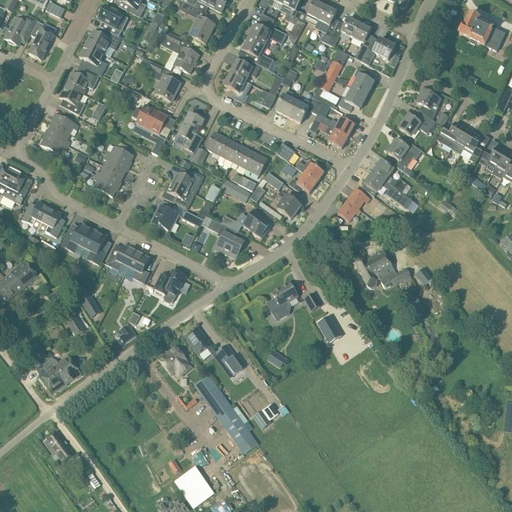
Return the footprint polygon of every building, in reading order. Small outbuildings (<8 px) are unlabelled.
[(18,0),(9,0),(4,11),(12,15),(18,0)] [(48,1),(45,0),(37,0),(35,5),(44,10),(48,1)] [(140,5),(143,0),(120,0),(119,2),(130,8),(127,13),(140,20),(146,8),(140,5)] [(177,0),(183,3),(202,12),(197,10),(200,4),(209,8),(221,14),(225,6),(227,7),(229,6),(231,2),(230,1),(229,0),(200,0),(200,2),(196,0),(177,0)] [(282,7),(285,0),(270,0),(267,6),(272,8),(275,3),(282,7)] [(285,0),(282,7),(283,7),(281,9),(288,13),(284,21),(295,26),(297,22),(301,14),(296,11),(301,0),(285,0)] [(409,0),(386,0),(405,9),(409,0)] [(318,22),(325,8),(314,2),(307,16),(306,16),(303,22),(315,28),(318,22)] [(201,13),(202,12),(183,3),(179,11),(194,19),(199,11),(201,13)] [(64,12),(50,5),(46,13),(60,20),(64,12)] [(327,46),(334,34),(328,31),(336,14),(325,8),(318,22),(315,28),(314,30),(325,35),(321,43),(327,46)] [(107,32),(119,38),(128,21),(105,9),(103,12),(102,11),(97,20),(99,20),(99,21),(110,27),(107,32)] [(478,18),(472,15),(471,18),(469,17),(463,28),(459,37),(471,42),(469,45),(475,47),(476,45),(484,49),(484,48),(497,54),(505,37),(493,31),(478,24),(479,22),(477,21),(478,18)] [(259,22),(271,29),(274,22),(262,16),(259,22)] [(27,46),(31,37),(33,34),(38,24),(38,23),(28,18),(25,25),(16,21),(5,41),(19,48),(21,43),(27,46)] [(215,27),(199,18),(189,37),(205,45),(215,27)] [(341,34),(352,40),(359,26),(348,20),(341,34)] [(297,22),(295,26),(289,37),(295,45),(305,25),(297,22)] [(38,24),(33,34),(31,37),(36,40),(28,56),(41,63),(54,38),(41,31),(43,26),(38,24)] [(157,30),(150,26),(146,33),(153,37),(157,30)] [(370,32),(359,26),(352,40),(363,45),(370,32)] [(248,40),(264,48),(268,40),(281,46),(286,36),(271,29),(268,34),(254,27),(248,40)] [(182,41),(167,33),(160,30),(156,38),(163,41),(160,47),(179,56),(173,67),(190,76),(199,57),(182,48),(179,46),(182,41)] [(87,46),(105,55),(108,49),(115,52),(121,40),(119,39),(119,38),(107,32),(105,31),(104,32),(109,34),(106,40),(93,34),(87,46)] [(334,34),(327,46),(334,49),(340,37),(334,34)] [(253,65),(261,68),(268,72),(273,62),(260,56),(264,48),(248,40),(242,52),(256,59),(253,65)] [(373,40),(368,50),(364,57),(372,61),(375,55),(388,62),(394,49),(379,41),(378,42),(373,40)] [(101,63),(105,55),(87,46),(80,60),(93,66),(90,73),(102,79),(108,67),(101,63)] [(135,49),(129,46),(126,52),(132,55),(135,49)] [(288,59),(294,62),(300,50),(294,47),(288,59)] [(361,63),(364,57),(368,50),(362,47),(356,60),(361,63)] [(145,54),(138,50),(136,55),(142,58),(145,54)] [(152,64),(146,61),(143,67),(149,70),(160,76),(163,70),(152,64)] [(255,79),(261,68),(253,65),(250,63),(248,69),(237,63),(230,75),(245,83),(249,76),(255,79)] [(329,72),(326,77),(335,81),(343,68),(333,63),(330,69),(327,67),(325,70),(329,72)] [(357,80),(352,90),(366,98),(374,85),(367,81),(371,75),(359,69),(354,78),(357,80)] [(297,78),(288,74),(282,86),(289,89),(292,83),(294,84),(297,78)] [(66,88),(83,96),(87,89),(93,92),(98,81),(88,75),(84,81),(72,75),(68,81),(69,82),(66,88)] [(245,83),(230,75),(224,88),(239,96),(239,95),(245,99),(252,86),(245,83)] [(180,86),(164,77),(155,95),(171,104),(180,86)] [(335,81),(326,77),(314,100),(323,105),(331,109),(336,112),(337,109),(335,108),(339,100),(328,94),(335,81)] [(274,86),(280,89),(284,81),(278,78),(274,86)] [(83,96),(66,88),(63,94),(62,93),(59,100),(72,106),(69,112),(79,118),(85,107),(79,104),(83,96)] [(359,111),(366,98),(352,90),(346,100),(343,98),(338,107),(350,114),(353,108),(359,111)] [(441,100),(423,91),(416,104),(422,107),(419,112),(432,121),(436,114),(430,111),(433,105),(437,107),(441,100)] [(140,96),(131,92),(131,94),(130,93),(127,99),(128,99),(126,104),(133,107),(135,103),(136,104),(140,96)] [(495,111),(503,115),(509,103),(507,102),(511,95),(504,92),(495,111)] [(276,112),(288,119),(296,104),(290,101),(293,95),(288,93),(285,98),(284,97),(276,112)] [(276,99),(269,95),(262,107),(270,111),(276,99)] [(318,116),(320,110),(323,105),(314,100),(311,106),(314,107),(311,114),(317,117),(318,116)] [(302,107),(296,104),(288,119),(300,125),(308,110),(307,109),(310,104),(305,101),(302,107)] [(99,105),(97,110),(104,113),(106,108),(99,105)] [(159,115),(145,108),(136,125),(153,133),(150,138),(158,142),(151,154),(158,157),(164,145),(171,132),(163,127),(168,119),(159,114),(159,115)] [(449,119),(441,114),(435,124),(443,129),(449,119)] [(203,123),(189,115),(178,137),(187,141),(183,149),(194,154),(201,140),(196,137),(203,123)] [(56,116),(51,127),(70,136),(73,130),(77,132),(79,128),(56,116)] [(317,117),(315,121),(321,125),(329,129),(348,139),(354,127),(340,120),(338,124),(333,122),(332,122),(330,122),(324,119),(318,116),(317,117)] [(435,125),(425,118),(422,122),(419,126),(408,118),(404,124),(402,123),(401,123),(398,127),(399,129),(400,130),(399,131),(410,139),(417,130),(427,137),(432,129),(435,125)] [(318,130),(321,125),(315,121),(309,132),(315,135),(318,130)] [(454,145),(464,129),(455,124),(451,129),(446,126),(436,141),(452,150),(455,145),(454,145)] [(51,127),(46,137),(68,148),(70,144),(67,143),(70,136),(51,127)] [(99,132),(94,129),(91,135),(96,138),(99,132)] [(326,134),(331,137),(328,143),(342,151),(348,139),(329,129),(326,134)] [(463,151),(473,135),(464,129),(454,145),(455,145),(463,151)] [(205,153),(219,159),(227,142),(213,135),(205,153)] [(482,140),(473,135),(463,151),(471,156),(469,161),(475,165),(484,149),(478,146),(482,140)] [(66,152),(68,148),(46,137),(40,147),(60,157),(63,151),(66,152)] [(241,148),(227,142),(219,159),(232,166),(241,148)] [(408,150),(396,142),(392,148),(390,146),(388,147),(385,151),(385,153),(387,154),(399,163),(398,165),(406,170),(413,160),(415,161),(421,153),(411,146),(408,150)] [(104,148),(98,144),(95,150),(101,153),(104,148)] [(295,154),(282,145),(277,156),(288,164),(295,154)] [(108,153),(106,157),(128,168),(134,158),(114,148),(111,154),(108,153)] [(241,148),(232,166),(246,172),(254,155),(241,148)] [(486,165),(495,170),(505,154),(496,149),(492,155),(486,151),(478,164),(484,168),(486,165)] [(207,155),(198,150),(192,163),(201,168),(207,155)] [(99,154),(93,151),(90,156),(97,160),(99,154)] [(87,158),(78,154),(74,162),(82,167),(87,158)] [(495,170),(503,176),(504,176),(511,163),(511,162),(511,158),(505,154),(495,170)] [(254,155),(246,172),(259,178),(267,161),(254,155)] [(123,178),(128,168),(106,157),(104,161),(107,162),(104,169),(123,178)] [(295,170),(304,176),(317,185),(324,175),(307,163),(304,168),(299,164),(295,170)] [(405,198),(405,197),(411,189),(399,180),(397,184),(388,178),(393,171),(381,163),(372,174),(405,198)] [(510,185),(511,181),(511,163),(504,176),(503,176),(501,179),(510,185)] [(297,172),(286,164),(280,172),(286,176),(287,175),(292,178),(297,172)] [(85,167),(83,171),(88,173),(90,174),(92,175),(94,171),(92,168),(88,166),(85,167)] [(0,196),(4,198),(16,173),(6,168),(1,178),(0,177),(0,196)] [(118,189),(123,178),(104,169),(101,175),(98,173),(96,177),(118,189)] [(88,173),(83,171),(80,177),(87,181),(90,174),(88,173)] [(27,179),(16,173),(4,198),(21,207),(28,192),(22,189),(27,179)] [(172,184),(194,195),(202,180),(191,174),(188,180),(177,174),(172,184)] [(242,179),(233,174),(230,181),(238,185),(242,179)] [(408,199),(405,197),(405,198),(372,174),(364,185),(377,194),(382,187),(390,193),(387,197),(402,207),(408,199)] [(283,186),(269,175),(264,182),(278,193),(283,186)] [(317,185),(304,176),(298,184),(293,181),(289,187),(298,194),(301,189),(309,195),(317,185)] [(118,189),(96,177),(94,181),(97,183),(94,189),(113,199),(118,189)] [(470,183),(481,190),(485,185),(473,178),(470,183)] [(222,187),(221,191),(229,195),(234,186),(226,181),(222,187)] [(186,211),(194,195),(172,184),(167,194),(176,198),(173,204),(186,211)] [(220,191),(211,187),(205,199),(214,204),(220,191)] [(258,204),(266,191),(259,187),(251,200),(258,204)] [(492,192),(485,187),(483,189),(481,192),(488,197),(492,192)] [(356,191),(347,203),(358,212),(358,211),(364,203),(367,205),(370,201),(356,191)] [(251,195),(246,192),(241,202),(246,204),(251,195)] [(286,198),(281,194),(276,201),(281,205),(277,211),(291,221),(300,208),(286,198)] [(459,214),(443,202),(438,208),(454,220),(459,214)] [(507,206),(500,202),(497,205),(505,210),(507,206)] [(358,212),(347,203),(338,216),(349,224),(355,215),(358,217),(361,213),(358,211),(358,212)] [(43,225),(50,210),(39,204),(36,210),(30,207),(22,222),(34,228),(37,222),(43,225)] [(179,217),(160,207),(151,224),(161,229),(161,228),(170,233),(179,217)] [(50,210),(43,225),(49,228),(46,234),(57,240),(64,225),(59,222),(62,215),(50,210)] [(247,219),(242,226),(243,226),(262,240),(273,224),(253,210),(247,219)] [(195,217),(204,222),(206,218),(207,215),(198,211),(195,217)] [(204,222),(195,217),(186,213),(182,220),(195,227),(200,229),(202,227),(204,222)] [(224,218),(220,225),(223,226),(237,233),(239,228),(236,226),(237,224),(236,223),(224,218)] [(223,226),(220,225),(213,221),(208,230),(219,235),(220,233),(223,226)] [(2,222),(0,224),(0,227),(9,232),(12,227),(2,222)] [(84,250),(94,232),(87,228),(86,230),(80,227),(74,240),(67,237),(62,248),(74,254),(78,247),(84,250)] [(13,228),(10,234),(16,237),(19,231),(13,228)] [(101,235),(94,232),(84,250),(91,254),(88,261),(100,267),(106,256),(99,253),(106,240),(100,237),(101,235)] [(221,239),(216,250),(236,260),(244,244),(224,234),(223,235),(221,239)] [(182,245),(191,249),(196,239),(187,235),(182,245)] [(511,254),(511,238),(510,236),(501,243),(511,255),(511,254)] [(26,243),(32,247),(34,242),(29,238),(26,243)] [(129,269),(137,253),(124,247),(118,259),(112,255),(106,266),(119,272),(122,265),(129,269)] [(397,275),(385,252),(358,266),(370,286),(367,287),(368,289),(371,290),(374,289),(376,287),(377,286),(377,285),(376,283),(380,280),(386,292),(405,282),(406,284),(412,281),(406,270),(397,275)] [(137,253),(129,269),(137,273),(133,280),(144,285),(150,275),(144,272),(149,260),(137,253)] [(27,263),(5,280),(10,286),(14,282),(22,292),(39,278),(27,263)] [(432,280),(424,270),(416,276),(424,286),(432,280)] [(154,290),(165,296),(164,299),(165,302),(170,305),(172,304),(176,297),(186,278),(172,272),(167,282),(160,278),(154,290)] [(0,300),(4,306),(22,292),(14,282),(10,286),(5,280),(0,283),(0,300)] [(272,294),(276,299),(266,305),(277,323),(288,317),(290,309),(287,303),(297,297),(289,283),(272,294)] [(68,302),(63,291),(48,298),(53,309),(68,302)] [(322,308),(314,295),(303,301),(311,314),(322,308)] [(415,299),(413,296),(401,304),(402,307),(410,322),(425,313),(416,298),(415,299)] [(84,306),(93,320),(102,314),(93,301),(84,306)] [(85,333),(74,315),(65,321),(76,339),(85,333)] [(341,338),(329,318),(317,325),(329,345),(341,338)] [(127,327),(121,332),(124,336),(120,339),(124,345),(135,337),(127,327)] [(212,352),(215,350),(198,329),(186,338),(199,355),(209,348),(212,352)] [(47,357),(40,346),(33,350),(40,361),(47,357)] [(245,369),(227,346),(216,353),(234,377),(245,369)] [(192,367),(188,362),(189,361),(176,347),(159,361),(172,375),(176,372),(180,377),(192,367)] [(279,356),(273,352),(267,361),(273,365),(279,356)] [(55,368),(68,385),(82,376),(70,358),(55,368)] [(68,386),(68,385),(55,368),(41,377),(54,396),(68,386)] [(234,410),(209,376),(195,386),(219,420),(237,447),(251,437),(234,410)] [(271,425),(262,412),(253,419),(262,431),(271,425)] [(75,457),(58,434),(45,444),(63,468),(75,457)] [(205,482),(195,468),(185,476),(195,489),(205,482)]
